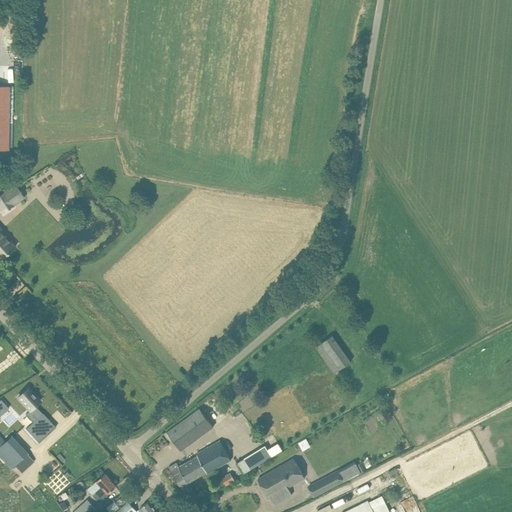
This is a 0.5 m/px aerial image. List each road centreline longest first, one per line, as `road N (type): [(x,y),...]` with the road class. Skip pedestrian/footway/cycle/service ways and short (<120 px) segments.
road 1 (unclassified): [(128,452),(329,275),(380,0)]
road 2 (unclassified): [(128,452),(0,312)]
